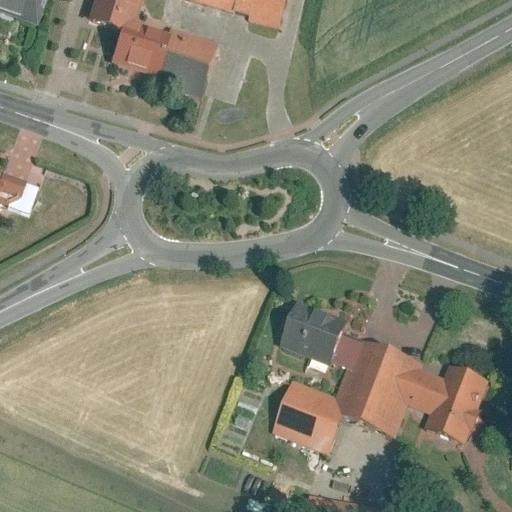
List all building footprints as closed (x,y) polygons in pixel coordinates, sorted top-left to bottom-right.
[(51,0),(0,0),(0,16),(40,31),(51,0)] [(94,0),(93,3),(98,4),(92,24),(99,26),(100,30),(124,37),(115,66),(161,79),(158,89),(205,103),(222,47),(174,32),(172,37),(138,26),(146,0),(94,0)] [(190,0),(234,12),(237,11),(252,15),(250,20),(278,28),(285,0),(190,0)] [(0,202),(30,213),(37,193),(0,179),(0,202)] [(346,323),(300,306),(284,350),(331,366),(346,323)] [(484,403),(361,350),(337,405),(460,458),(484,403)] [(343,415),(289,395),(273,436),(327,457),(343,415)] [(329,511),(382,511),(331,502),(329,511)]
